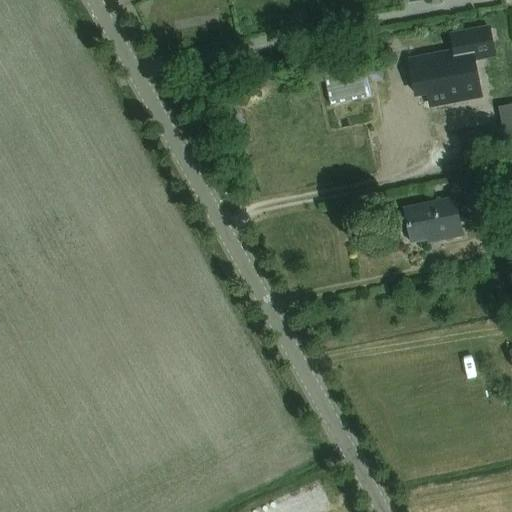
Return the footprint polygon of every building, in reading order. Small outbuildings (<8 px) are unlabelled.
[(448,55),(408,64),(415,90),(428,87),(432,102),(482,91),(473,53),(487,50),(481,26),(443,35),(448,55)] [(377,97),(372,73),(330,82),(335,106),(377,97)] [(511,107),(497,111),(501,130),(504,143),(511,140),(511,107)] [(504,143),(501,130),(494,132),(492,126),(477,129),(478,135),(466,138),(469,150),(504,143)] [(471,222),(490,218),(485,190),(465,194),(471,222)] [(435,244),(462,238),(454,200),(403,211),(411,245),(434,240),(435,244)] [(511,297),(511,286),(509,272),(493,276),(498,301),(511,297)]
